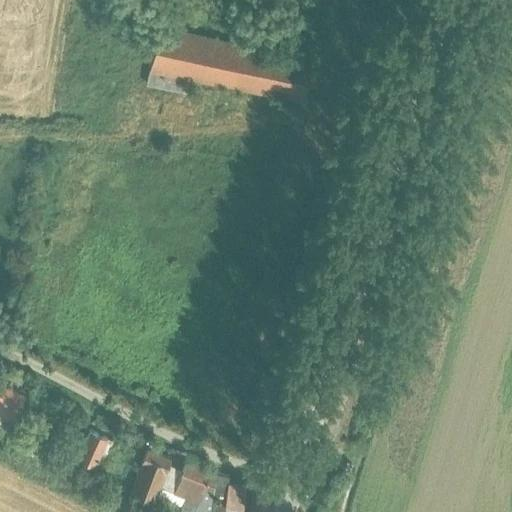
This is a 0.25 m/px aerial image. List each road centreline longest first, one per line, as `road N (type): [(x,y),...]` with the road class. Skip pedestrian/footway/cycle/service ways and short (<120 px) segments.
road 1 (tertiary): [(292,478),(443,0)]
road 2 (track): [(0,139),(139,138),(293,118),(326,83),(327,0)]
road 3 (unclassified): [(292,478),(173,439),(0,351)]
road 4 (track): [(401,0),(380,132),(385,196)]
